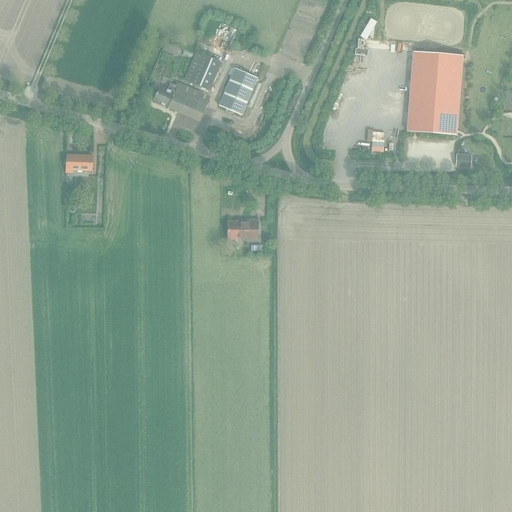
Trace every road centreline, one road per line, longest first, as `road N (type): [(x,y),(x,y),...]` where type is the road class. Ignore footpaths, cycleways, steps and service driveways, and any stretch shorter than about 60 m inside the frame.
road 1 (unclassified): [(0,99),(250,165)]
road 2 (unclassified): [(299,177),(402,189),(511,189)]
road 3 (unclassified): [(284,139),(343,0)]
